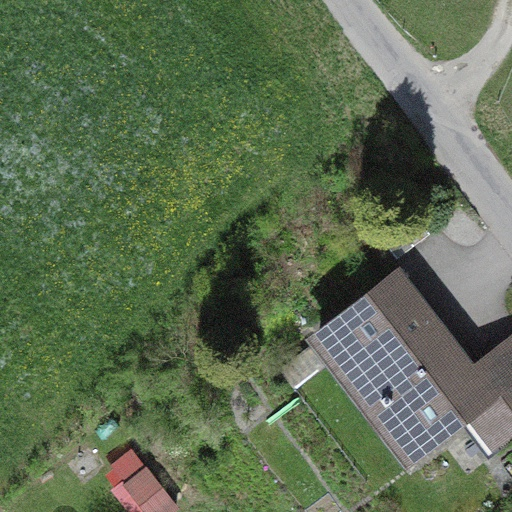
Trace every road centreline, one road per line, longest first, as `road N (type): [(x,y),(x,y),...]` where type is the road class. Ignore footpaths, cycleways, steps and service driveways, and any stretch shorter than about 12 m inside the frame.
road 1 (residential): [(511,238),(336,0)]
road 2 (track): [(507,0),(507,30),(417,109)]
